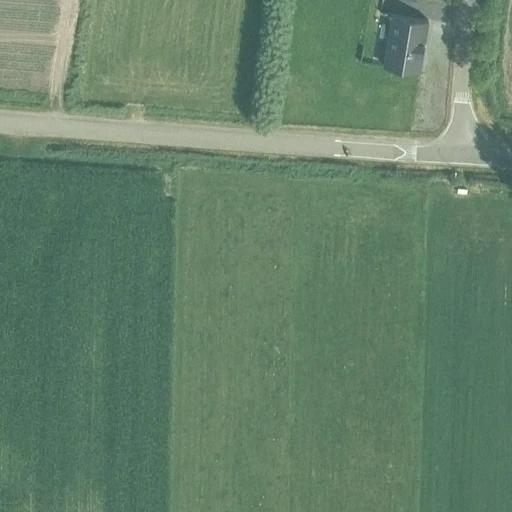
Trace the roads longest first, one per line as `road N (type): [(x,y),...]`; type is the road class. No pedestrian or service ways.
road 1 (tertiary): [(457,156),(0,122)]
road 2 (unclassified): [(457,156),(469,0)]
